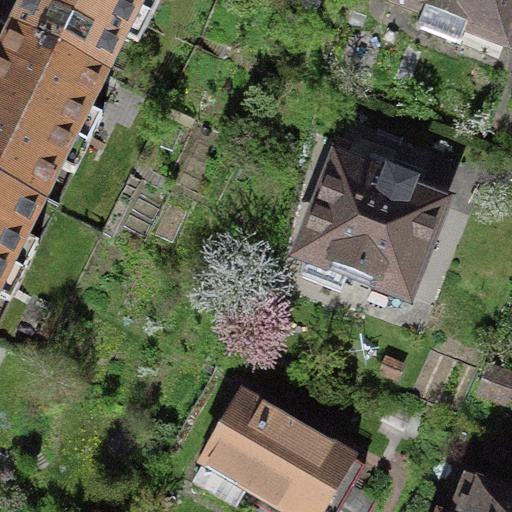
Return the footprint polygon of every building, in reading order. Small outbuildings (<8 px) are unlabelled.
[(106,74),(142,0),(0,0),(0,21),(15,29),(106,74)] [(511,0),(366,0),(366,1),(505,53),(511,34),(511,0)] [(0,181),(42,202),(106,74),(15,29),(0,60),(0,181)] [(449,197),(326,150),(283,264),(406,310),(428,253),(449,197)] [(0,285),(42,202),(0,181),(0,285)] [(232,391),(188,469),(247,503),(263,511),(320,511),(351,459),(232,391)] [(511,511),(511,499),(456,478),(442,511),(511,511)]
